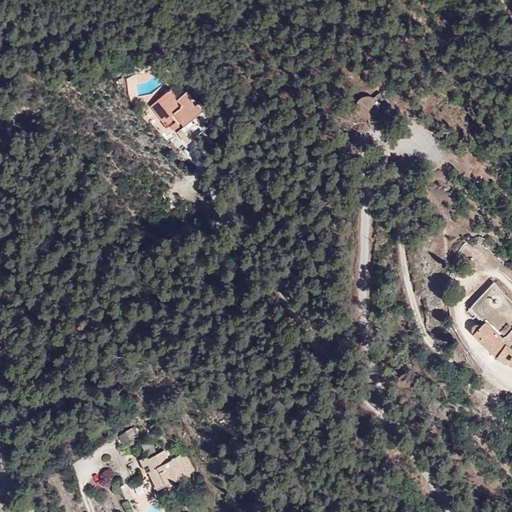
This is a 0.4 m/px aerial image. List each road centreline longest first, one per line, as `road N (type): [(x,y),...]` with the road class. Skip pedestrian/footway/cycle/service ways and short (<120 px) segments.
road 1 (unclassified): [(450,511),(389,410),(367,343),(363,298),(369,158),(400,139),(428,141)]
road 2 (track): [(511,426),(431,346),(402,261),(399,176),(383,144)]
